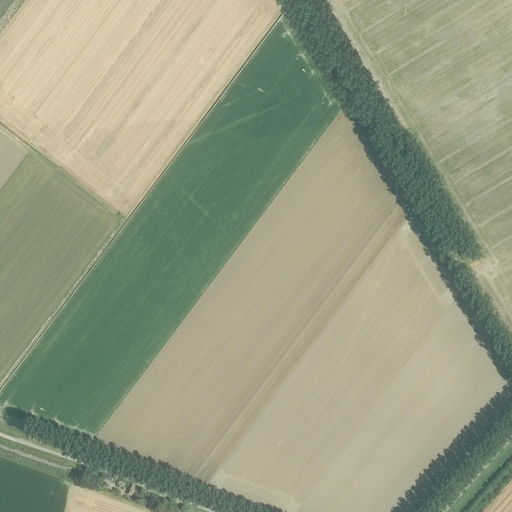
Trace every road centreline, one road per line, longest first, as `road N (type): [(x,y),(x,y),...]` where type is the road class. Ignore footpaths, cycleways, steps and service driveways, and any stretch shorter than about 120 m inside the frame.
road 1 (unclassified): [(0,434),(214,511),(445,511),(511,435)]
road 2 (unclassified): [(511,354),(298,0)]
